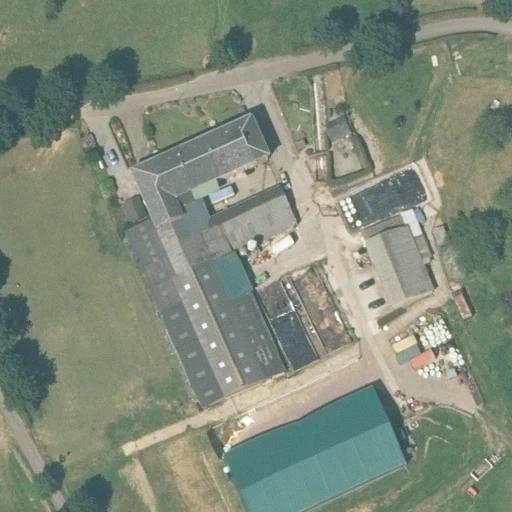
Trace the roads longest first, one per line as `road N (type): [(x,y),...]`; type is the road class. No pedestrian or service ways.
road 1 (unclassified): [(0,125),(228,82),(442,25),(511,29)]
road 2 (unclassified): [(63,511),(0,394)]
